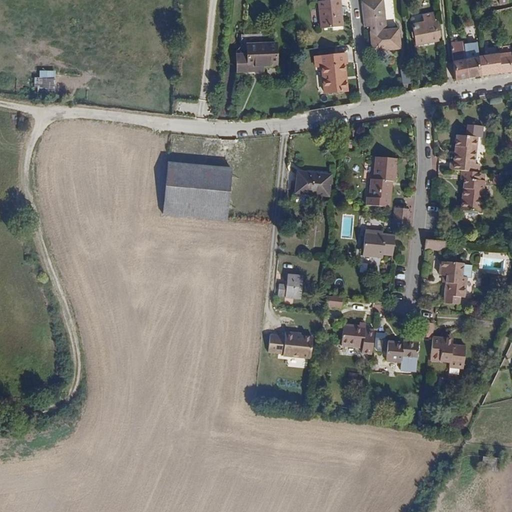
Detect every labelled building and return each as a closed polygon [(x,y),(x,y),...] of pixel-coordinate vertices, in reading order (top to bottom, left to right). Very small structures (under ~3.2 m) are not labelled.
[(339,0),(337,0),(318,2),(321,29),(343,27),(339,0)] [(379,0),(360,2),(363,28),(370,27),(371,33),(383,32),(379,0)] [(420,17),(421,22),(422,22),(423,24),(433,22),(432,16),(420,17)] [(422,22),(421,22),(410,24),(414,45),(436,41),(436,40),(433,22),(423,24),(422,22)] [(383,32),(371,33),(372,51),(399,49),(397,37),(390,37),(390,31),(383,32)] [(238,49),(238,54),(248,54),(248,45),(266,45),(266,39),(262,35),(243,35),(243,45),(238,49)] [(464,42),(451,44),(456,82),(468,79),(464,46),(464,42)] [(464,46),(468,79),(476,78),(481,77),(479,58),(477,44),(464,46)] [(248,54),(238,54),(239,72),(265,72),(265,66),(278,66),(278,45),(266,45),(248,45),(248,54)] [(346,53),(315,56),(316,66),(322,65),(325,93),(347,90),(344,63),(347,62),(346,53)] [(482,57),(484,76),(511,72),(511,56),(509,57),(509,54),(482,57)] [(402,84),(411,84),(411,65),(402,65),(402,84)] [(55,92),(56,71),(41,71),(40,78),(35,78),(34,91),(55,92)] [(451,161),(450,169),(460,171),(478,173),(479,165),(474,164),(478,138),(457,135),(454,162),(451,161)] [(366,197),(366,205),(389,207),(392,181),(395,182),(397,159),(376,157),(374,179),(371,178),(369,197),(366,197)] [(232,169),(168,164),(163,214),(226,220),(232,169)] [(479,181),(480,173),(478,173),(460,171),(459,180),(463,180),(460,210),(481,213),(484,181),(479,181)] [(313,176),(297,174),(295,193),(328,197),(331,175),(314,173),(313,176)] [(501,185),(502,175),(494,174),(493,184),(501,185)] [(408,229),(410,209),(394,208),(392,228),(394,228),(408,229)] [(384,256),(392,257),(394,236),(383,234),(384,227),(366,226),(363,257),(384,259),(384,256)] [(443,242),(437,241),(425,240),(424,248),(442,250),(443,242)] [(437,275),(441,275),(445,276),(444,283),(441,302),(456,304),(457,296),(463,297),(465,279),(460,278),(461,265),(461,264),(439,262),(437,275)] [(469,266),(461,265),(460,278),(465,279),(467,279),(469,266)] [(303,278),(288,276),(287,286),(278,285),(277,296),(301,299),(303,278)] [(325,298),(323,309),(340,311),(341,300),(325,298)] [(487,326),(489,315),(474,313),(473,324),(487,326)] [(433,336),(435,323),(423,322),(421,337),(433,338),(433,336)] [(361,354),(371,355),(373,330),(364,329),(364,327),(359,326),(343,324),(341,346),(362,348),(361,354)] [(285,336),(270,335),(269,352),(284,353),(284,351),(311,353),(313,332),(295,331),(295,332),(285,331),(285,336)] [(433,338),(431,360),(451,363),(451,367),(465,369),(468,346),(453,344),(454,339),(448,338),(433,336),(433,338)] [(402,342),(387,341),(386,360),(400,362),(400,370),(415,371),(416,360),(418,341),(402,340),(402,342)]
